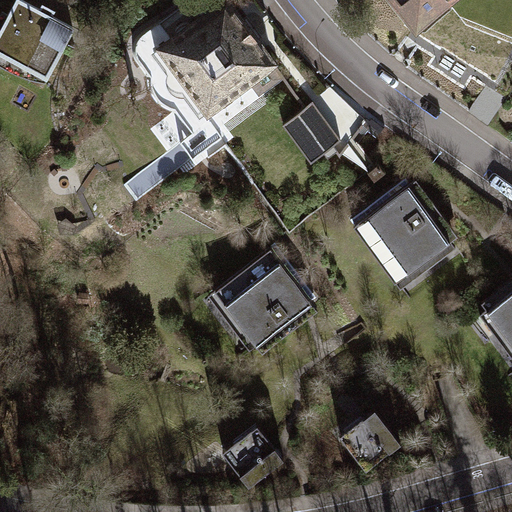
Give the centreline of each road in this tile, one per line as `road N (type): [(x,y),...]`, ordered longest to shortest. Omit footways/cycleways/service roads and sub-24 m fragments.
road 1 (residential): [(511,181),(377,81),(294,0)]
road 2 (residential): [(375,511),(511,472)]
